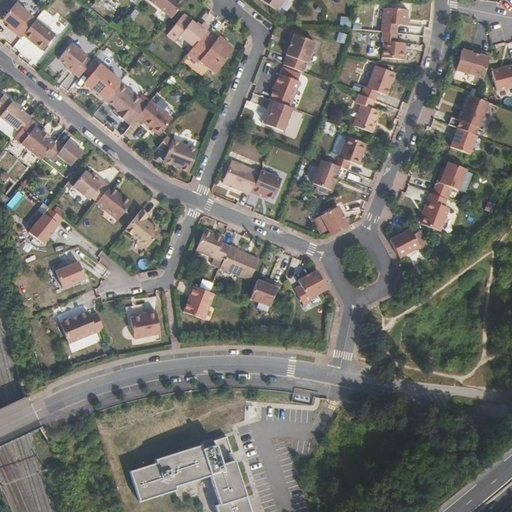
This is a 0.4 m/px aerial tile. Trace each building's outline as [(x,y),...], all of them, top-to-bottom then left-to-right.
[(148,0),(172,18),(184,3),(180,0),(148,0)] [(260,0),(273,9),(280,0),(260,0)] [(8,28),(21,38),(23,35),(36,19),(16,3),(2,20),(8,24),(10,26),(8,28)] [(384,8),(381,32),(383,32),(396,34),(397,25),(406,26),(408,10),(384,8)] [(209,27),(203,23),(199,28),(183,14),(167,35),(174,41),(179,35),(193,47),(206,31),(209,27)] [(36,19),(23,35),(42,51),(55,34),(36,19)] [(193,47),(187,55),(198,63),(199,62),(215,74),(227,60),(225,59),(233,49),(225,42),(223,45),(216,40),(206,31),(193,47)] [(396,42),(397,34),(396,34),(383,32),(381,42),(383,42),(382,58),(404,60),(405,43),(396,42)] [(283,65),(303,73),(315,42),(294,34),(285,56),(286,56),(283,65)] [(70,75),(77,80),(82,74),(90,64),(84,59),(85,58),(69,45),(56,62),(64,68),(71,73),(70,75)] [(483,79),(490,54),(481,51),(480,55),(471,53),(461,50),(455,71),(483,79)] [(90,64),(82,74),(88,78),(82,85),(99,99),(103,103),(118,85),(119,84),(114,80),(91,62),(90,64)] [(511,87),(511,65),(491,71),(496,92),(511,87)] [(360,95),(374,100),(377,92),(386,96),(394,73),(375,66),(367,88),(364,87),(360,95)] [(280,74),(269,100),(274,102),(289,108),(299,82),(280,74)] [(145,107),(118,85),(103,103),(115,112),(114,113),(118,117),(116,118),(128,128),(135,119),(138,116),(145,107)] [(360,95),(359,94),(355,103),(361,105),(352,126),(371,133),(379,111),(371,108),(374,100),(360,95)] [(474,135),(487,103),(477,99),(469,95),(456,128),(457,129),(474,135)] [(145,107),(138,116),(161,132),(172,119),(150,101),(145,107)] [(282,132),(291,108),(289,108),(274,102),(265,125),(282,132)] [(28,120),(29,118),(10,103),(0,115),(0,118),(18,133),(28,120)] [(161,132),(138,116),(135,119),(142,124),(144,123),(150,128),(153,131),(159,135),(161,132)] [(18,133),(13,139),(40,161),(45,155),(55,142),(28,120),(18,133)] [(469,155),(476,136),(474,135),(457,129),(455,134),(456,135),(454,141),(451,148),(469,155)] [(166,136),(157,148),(166,155),(163,161),(180,168),(179,169),(188,173),(197,150),(171,140),(166,136)] [(340,168),(352,172),(355,165),(357,166),(366,145),(346,137),(338,158),(335,158),(332,165),(338,167),(340,168)] [(63,147),(55,142),(45,155),(52,161),(57,155),(70,166),(81,152),(68,141),(63,147)] [(332,165),(321,160),(312,184),(329,190),(332,183),(334,183),(337,175),(335,175),(338,167),(332,165)] [(231,161),(222,183),(250,195),(251,193),(259,173),(231,161)] [(458,191),(466,170),(447,162),(445,169),(443,174),(440,173),(432,194),(445,199),(450,188),(458,191)] [(281,179),(260,170),(259,173),(251,193),(259,196),(260,194),(272,199),(281,179)] [(97,202),(109,187),(97,177),(95,180),(90,176),(85,172),(72,187),(89,200),(91,197),(97,202)] [(131,203),(110,187),(109,187),(97,202),(96,204),(117,220),(131,203)] [(440,232),(451,201),(445,199),(432,194),(430,193),(427,201),(430,202),(424,217),(421,224),(440,232)] [(421,216),(424,217),(430,202),(427,201),(421,216)] [(320,216),(331,236),(348,226),(338,206),(320,216)] [(57,224),(61,218),(49,208),(45,214),(44,213),(28,232),(43,244),(58,225),(57,224)] [(146,216),(140,211),(125,230),(146,247),(159,231),(144,219),(146,216)] [(222,262),(229,247),(221,244),(224,237),(204,229),(195,251),(222,262)] [(409,230),(389,240),(399,258),(419,248),(409,230)] [(238,249),(230,245),(229,247),(222,262),(220,267),(250,280),(259,259),(237,250),(238,249)] [(77,262),(54,272),(61,289),(84,279),(77,262)] [(301,286),(295,289),(304,305),(310,302),(308,299),(327,289),(317,270),(298,280),(301,286)] [(264,282),(257,280),(250,298),(269,306),(278,284),(270,281),(269,285),(264,282)] [(205,320),(214,294),(209,292),(193,286),(183,312),(205,320)] [(129,316),(146,312),(144,303),(127,308),(129,316)] [(88,311),(61,324),(71,345),(105,329),(97,313),(90,316),(88,311)] [(146,315),(130,318),(134,339),(160,334),(155,311),(145,313),(146,315)] [(204,511),(246,511),(232,460),(220,463),(215,444),(199,449),(199,448),(126,468),(136,502),(176,491),(179,501),(199,495),(204,511)]
